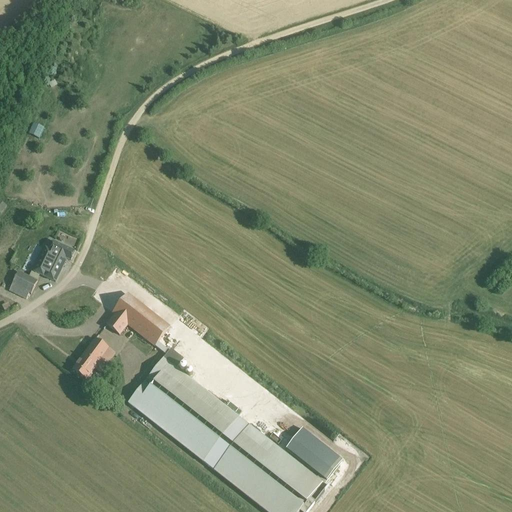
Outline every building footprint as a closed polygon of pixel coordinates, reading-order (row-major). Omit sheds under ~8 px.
[(75,252),(66,248),(53,242),(49,250),(43,248),(32,272),(56,283),(67,259),(71,261),(75,252)] [(37,282),(28,278),(18,272),(9,291),(26,300),(29,294),(31,295),(37,282)] [(128,326),(154,347),(155,347),(158,343),(170,328),(128,295),(113,314),(115,315),(107,325),(119,336),(128,326)] [(115,354),(103,346),(95,340),(73,370),(86,380),(95,368),(101,373),(115,354)] [(167,356),(129,405),(265,511),(309,511),(315,505),(325,493),(327,490),(323,486),(322,485),(323,484),(316,479),(177,369),(184,360),(170,350),(169,352),(158,343),(155,347),(167,356)] [(303,429),(286,450),(315,473),(326,482),(329,478),(343,461),(303,429)]
